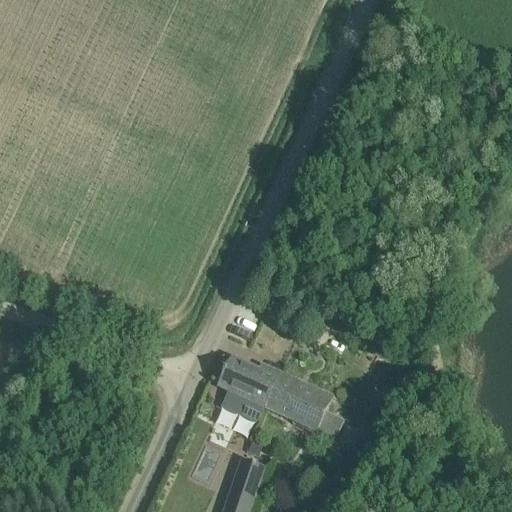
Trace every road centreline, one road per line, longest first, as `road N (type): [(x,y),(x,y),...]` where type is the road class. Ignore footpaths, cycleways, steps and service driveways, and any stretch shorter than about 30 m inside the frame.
road 1 (residential): [(191,369),(366,0)]
road 2 (unclassified): [(191,369),(0,297)]
road 3 (unclassified): [(129,511),(191,369)]
